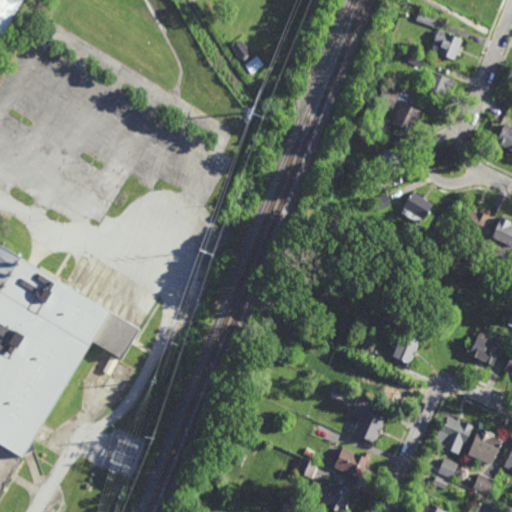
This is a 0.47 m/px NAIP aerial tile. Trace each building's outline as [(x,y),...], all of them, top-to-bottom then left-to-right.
[(22,0),(0,38),(0,0),(22,0)] [(432,28),(415,21),(419,11),(436,18),(432,28)] [(463,40),(461,46),(464,47),(460,56),(457,55),(455,60),(437,53),(440,44),(434,41),(435,37),(433,36),(435,31),(437,31),(438,30),(463,40)] [(244,62),(241,58),(240,59),(232,48),(242,40),(250,52),(248,54),(251,57),(244,62)] [(421,67),(408,62),(412,52),(424,57),(421,67)] [(244,64),(251,74),(264,65),(257,55),(244,64)] [(450,93),(446,91),(443,99),(442,98),(442,99),(423,92),(421,97),(417,96),(422,84),(428,86),(433,72),(454,81),(450,93)] [(393,109),(378,103),(384,84),(400,90),(393,109)] [(417,127),(414,125),(411,132),(392,124),(401,103),(423,113),(417,127)] [(511,151),(496,144),(505,124),(511,127),(511,151)] [(403,175),(392,175),(392,177),(388,177),(388,176),(384,176),(383,150),(398,150),(398,159),(403,158),(403,175)] [(423,199),(425,196),(429,199),(428,202),(434,205),(424,220),(422,219),(418,225),(400,214),(404,208),(403,208),(413,193),(423,199)] [(376,212),(371,200),(386,194),(391,206),(376,212)] [(479,214),(480,213),(488,217),(479,235),(461,225),(468,211),(474,214),(475,212),(479,214)] [(511,249),(507,260),(492,254),(494,249),(493,249),(494,245),(496,246),(498,241),(492,239),(501,218),(511,222),(511,224),(511,249)] [(419,249),(412,245),(418,236),(425,240),(419,249)] [(0,240),(141,325),(122,356),(93,338),(32,439),(34,449),(22,454),(0,490),(0,240)] [(474,267),(465,262),(470,251),(479,256),(474,267)] [(511,273),(508,281),(501,278),(506,268),(511,271),(511,273)] [(298,336),(291,333),(294,328),(301,330),(298,336)] [(408,365),(404,363),(405,360),(391,354),(402,331),(420,339),(408,365)] [(494,363),(469,353),(477,332),(502,343),(494,363)] [(364,356),(350,350),(356,337),(370,343),(364,356)] [(503,371),(511,374),(511,354),(503,371)] [(379,414),(380,413),(383,414),(382,415),(386,417),(381,428),(384,429),(382,434),(379,433),(375,442),(352,432),(362,407),(379,414)] [(461,420),(462,419),(474,424),(472,427),(471,427),(465,443),(463,442),(460,451),(452,447),(451,450),(445,448),(446,446),(433,441),(441,422),(445,424),(448,415),(461,420)] [(493,435),(502,439),(492,463),(486,460),(483,461),(480,460),(479,457),(468,452),(479,426),(494,433),(493,435)] [(362,454),(363,450),(370,453),(360,477),(358,477),(358,476),(334,466),(343,445),(362,454)] [(511,445),(503,467),(511,470),(511,445)] [(311,457),(303,453),(306,446),(314,451),(311,457)] [(311,478),(295,471),(301,456),(317,463),(311,478)] [(452,478),(438,472),(444,456),(458,462),(452,478)] [(462,479),(457,476),(456,470),(461,467),(467,469),(467,475),(462,479)] [(488,493),(473,487),(480,472),(495,479),(488,493)] [(445,488),(433,483),(436,475),(449,480),(445,488)] [(353,488),(348,498),(350,499),(343,511),(340,511),(315,501),(316,498),(311,496),(318,481),(323,483),(324,481),(333,484),(335,480),(353,488)] [(298,511),(287,511),(281,509),(288,494),(304,501),(298,511)] [(446,511),(415,511),(417,508),(423,511),(427,502),(447,511),(446,511)]
